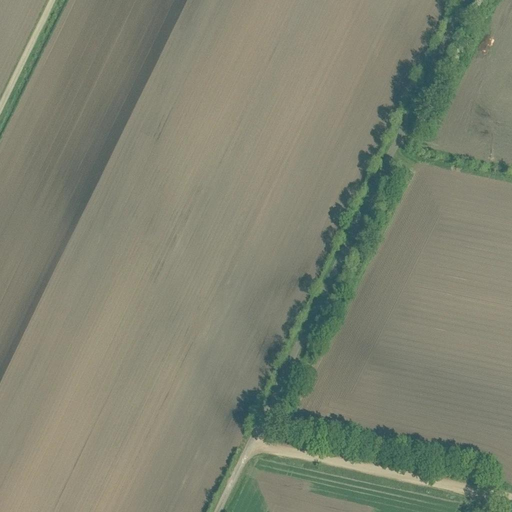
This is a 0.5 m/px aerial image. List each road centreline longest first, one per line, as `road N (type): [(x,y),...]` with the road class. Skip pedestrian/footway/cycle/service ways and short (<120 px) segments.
road 1 (unclassified): [(469,0),(256,441)]
road 2 (unclassified): [(256,441),(511,496)]
road 3 (track): [(53,0),(0,108)]
